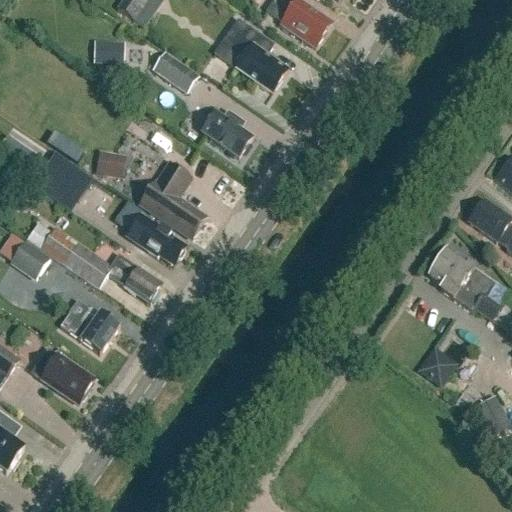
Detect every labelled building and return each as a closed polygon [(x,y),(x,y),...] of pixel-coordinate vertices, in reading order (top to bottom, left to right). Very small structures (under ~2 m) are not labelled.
[(142,33),(162,5),(154,0),(124,0),(115,14),(142,33)] [(296,7),(286,0),(276,0),(266,15),(283,27),(280,31),(293,41),(295,39),(316,53),(333,29),(298,5),(296,7)] [(272,99),(289,76),(267,61),(275,50),(238,24),(223,45),(246,60),(236,74),(272,99)] [(93,68),(123,69),(123,46),(94,45),(93,68)] [(185,98),(197,80),(163,57),(151,75),(185,98)] [(228,117),(223,124),(215,118),(202,138),(239,163),(252,143),(240,135),(244,128),(228,117)] [(114,181),(117,159),(97,156),(94,178),(114,181)] [(511,162),(511,163),(494,182),(511,197),(511,162)] [(179,203),(191,185),(170,170),(157,189),(155,188),(142,208),(164,223),(163,224),(192,244),(206,224),(193,215),(194,214),(179,203)] [(79,207),(92,186),(78,177),(64,197),(79,207)] [(511,230),(510,229),(511,226),(511,222),(486,204),(483,207),(481,207),(477,214),(478,215),(469,227),(497,247),(501,242),(511,250),(507,256),(511,259),(511,230)] [(158,234),(140,222),(130,237),(148,249),(145,255),(158,264),(159,262),(174,272),(187,253),(171,242),(172,241),(159,232),(158,234)] [(113,272),(55,232),(41,254),(99,293),(108,279),(113,272)] [(37,284),(50,264),(25,247),(12,267),(37,284)] [(511,301),(511,297),(496,287),(484,278),(485,277),(449,252),(429,280),(443,290),(441,294),(471,316),(472,314),(493,328),(494,327),(511,339),(511,309),(508,307),(511,301)] [(120,262),(113,272),(108,279),(125,291),(124,292),(135,300),(136,298),(150,307),(162,290),(120,262)] [(98,321),(87,313),(79,325),(69,319),(60,332),(81,346),(101,360),(120,332),(100,318),(98,321)] [(0,390),(18,364),(0,351),(0,390)] [(418,377),(439,391),(455,367),(433,353),(418,377)] [(94,387),(58,363),(59,362),(53,358),(47,367),(42,364),(32,378),(78,409),(94,387)] [(420,511),(455,451),(450,448),(440,433),(437,431),(428,417),(420,413),(424,406),(416,394),(389,379),(373,406),(384,413),(387,417),(362,460),(368,470),(354,479),(347,492),(323,479),(317,483),(312,475),(307,479),(295,498),(319,511),(336,511),(339,510),(342,511),(420,511)] [(495,399),(474,407),(487,440),(508,431),(495,399)] [(0,474),(7,479),(25,453),(8,441),(16,429),(0,417),(0,474)]
